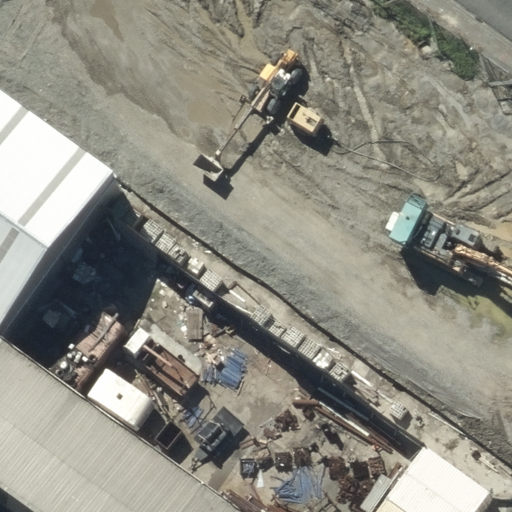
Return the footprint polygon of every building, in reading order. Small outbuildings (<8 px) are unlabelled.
[(460,100),(318,0),(280,0),(259,31),(492,194),(511,165),(511,162),(448,118),(460,100)] [(0,363),(124,192),(0,103),(0,363)] [(479,203),(350,111),(232,275),(362,368),(479,203)] [(213,511),(24,376),(0,409),(0,511),(213,511)] [(511,380),(467,440),(511,474),(511,380)]
